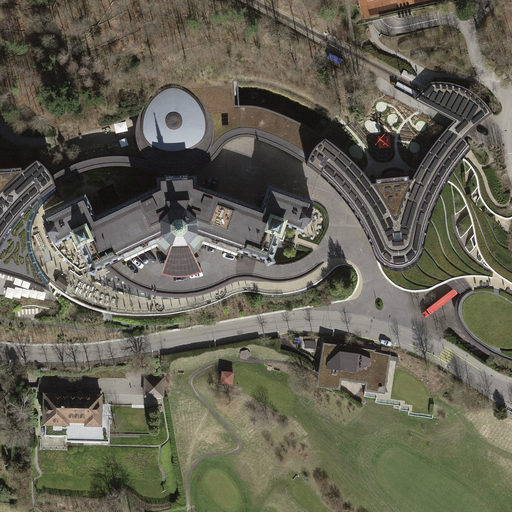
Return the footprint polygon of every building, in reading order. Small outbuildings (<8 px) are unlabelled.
[(163,178),(187,177),(187,173),(196,170),(200,168),(205,164),(209,161),(212,158),(218,151),(222,146),(226,142),(230,140),(234,138),(239,137),(244,137),(252,138),(265,142),(277,148),(294,157),(304,163),(307,155),(311,149),(316,143),(324,138),(339,149),(344,133),(334,125),(328,121),(319,134),(308,127),(297,121),(285,116),(269,110),(253,107),(237,105),(233,105),(232,82),(210,83),(209,67),(177,68),(178,83),(172,82),(166,83),(162,84),(159,86),(153,89),(131,91),(132,112),(137,114),(136,118),(134,125),(133,131),(133,135),(134,141),(136,146),(138,150),(141,155),(146,159),(145,159),(135,157),(124,156),(114,155),(103,156),(92,158),(83,160),(73,163),(60,169),(50,175),(53,184),(62,179),(71,175),(79,171),(90,168),(99,167),(108,166),(117,165),(126,166),(134,167),(146,169),(155,173),(163,174),(163,178)] [(420,90),(411,99),(453,121),(467,128),(470,130),(470,129),(486,115),(485,114),(487,112),(488,111),(490,113),(491,113),(487,108),(484,103),(480,99),(472,92),(462,87),(457,85),(448,83),(439,82),(428,82),(423,88),(420,90)] [(453,121),(446,127),(451,130),(459,134),(467,128),(453,121)] [(349,159),(339,149),(324,138),(316,143),(311,149),(307,155),(304,163),(313,170),(319,175),(331,186),(342,199),(355,217),(362,229),(368,241),(373,255),(376,259),(379,263),(382,265),(386,268),(390,269),(394,270),(399,270),(405,268),(411,265),(415,262),(418,259),(420,255),(421,250),(425,232),(428,220),(433,207),(437,197),(445,182),(457,164),(469,149),(467,144),(464,140),(462,138),(459,134),(451,130),(446,127),(433,143),(427,151),(421,160),(410,179),(407,179),(407,175),(374,178),(374,182),(370,182),(363,174),(356,166),(349,159)] [(457,164),(445,182),(447,183),(453,187),(457,191),(460,196),(463,203),(468,215),(470,223),(473,242),(475,247),(477,253),(481,260),(484,264),(488,268),(491,272),(498,276),(504,281),(511,285),(511,227),(482,147),(459,134),(462,138),(464,140),(467,144),(469,149),(457,164)] [(0,241),(3,237),(7,231),(17,218),(28,206),(40,195),(53,184),(50,175),(47,170),(43,165),(40,162),(35,158),(22,168),(20,168),(19,165),(0,166),(0,241)] [(270,260),(268,256),(277,231),(278,231),(282,221),(299,227),(309,201),(268,187),(260,210),(192,186),(192,177),(187,177),(163,178),(157,179),(158,187),(92,218),(82,197),(43,215),(55,240),(72,232),(77,241),(78,241),(89,265),(88,269),(92,271),(93,267),(119,254),(117,251),(138,241),(139,244),(146,241),(144,238),(158,232),(160,236),(169,244),(187,243),(195,234),(197,230),(211,235),(210,237),(217,240),(218,237),(239,245),(238,248),(264,258),(266,261),(270,260)] [(237,248),(238,248),(239,245),(218,237),(217,240),(210,237),(211,235),(197,230),(195,234),(187,243),(169,244),(160,236),(158,232),(144,238),(146,241),(139,244),(138,241),(117,251),(119,254),(122,260),(153,245),(165,256),(159,274),(165,276),(172,277),(180,277),(188,276),(195,274),(200,272),(192,254),(202,243),(235,254),(237,248)] [(511,294),(502,289),(491,286),(481,286),(467,290),(461,295),(456,301),(455,312),(457,320),(461,329),(471,341),(485,350),(504,359),(511,361),(511,294)] [(370,350),(322,343),(316,384),(337,387),(339,378),(365,382),(364,390),(384,394),(390,357),(379,354),(370,351),(370,350)] [(234,372),(222,371),(221,383),(233,385),(234,372)] [(161,378),(143,377),(142,396),(161,396),(161,378)] [(52,394),(43,394),(42,422),(66,423),(66,416),(84,417),(84,423),(98,423),(99,394),(52,393),(52,394)]
